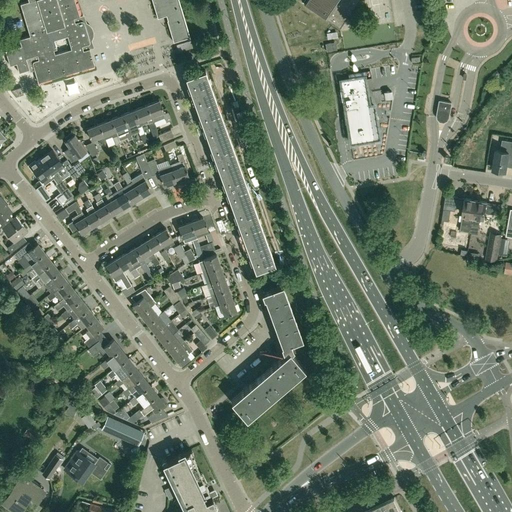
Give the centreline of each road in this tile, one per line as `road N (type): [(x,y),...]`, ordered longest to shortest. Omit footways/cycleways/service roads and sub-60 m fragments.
road 1 (primary): [(248,36),(301,210),(397,411)]
road 2 (primary): [(429,393),(326,211),(248,36)]
road 3 (residential): [(262,0),(310,133),(387,272)]
road 4 (residential): [(177,381),(246,325),(252,310),(212,196)]
road 5 (residential): [(387,272),(416,246),(432,172),(511,183)]
road 6 (secondary): [(268,511),(413,435)]
road 7 (secondary): [(397,411),(268,511)]
road 8 (residential): [(177,381),(84,263)]
road 9 (unclassified): [(33,139),(79,107),(167,78)]
road 10 (residential): [(245,511),(177,381)]
road 11 (unclassified): [(84,263),(158,217),(212,196)]
road 12 (residential): [(387,272),(410,299),(463,330),(485,362)]
road 13 (residential): [(84,263),(4,164)]
road 14 (unclassified): [(212,196),(167,78)]
